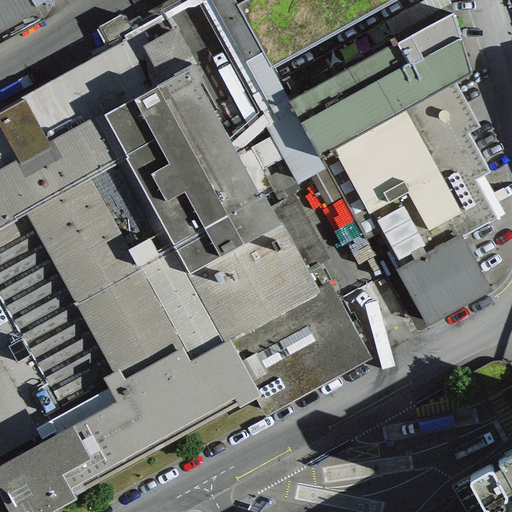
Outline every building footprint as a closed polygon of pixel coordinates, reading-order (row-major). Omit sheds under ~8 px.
[(0,0),(0,26),(31,9),(25,0),(0,0)] [(326,164),(321,155),(291,101),(272,67),(238,4),(235,0),(177,0),(131,25),(126,15),(120,14),(100,25),(114,49),(0,111),(0,455),(6,466),(9,465),(16,478),(15,479),(0,493),(0,494),(9,511),(19,511),(32,509),(50,499),(53,504),(73,493),(72,492),(79,488),(240,399),(241,401),(257,392),(267,410),(368,355),(318,264),(306,271),(263,193),(260,195),(258,192),(271,184),(252,148),(238,155),(236,152),(268,123),(299,179),(326,164)] [(245,0),(238,4),(272,67),(392,0),(245,0)] [(304,94),(291,101),(321,155),(449,84),(472,72),(457,25),(453,12),(448,5),(451,4),(450,2),(419,19),(418,19),(420,23),(390,39),(393,44),(304,94)] [(386,242),(429,321),(438,316),(489,288),(469,252),(474,249),(466,234),(490,221),(469,183),(491,171),(468,130),(446,142),(432,116),(459,101),(449,84),(321,155),(326,164),(366,238),(380,231),(382,235),(377,238),(381,244),(386,242)] [(511,365),(509,362),(497,359),(490,361),(468,373),(478,391),(511,371),(511,365)] [(511,511),(511,450),(499,458),(501,462),(494,465),(492,464),(491,463),(489,463),(472,473),(471,474),(470,476),(470,477),(470,478),(484,502),(485,503),(487,504),(489,504),(490,503),(491,505),(479,511),(511,511)]
